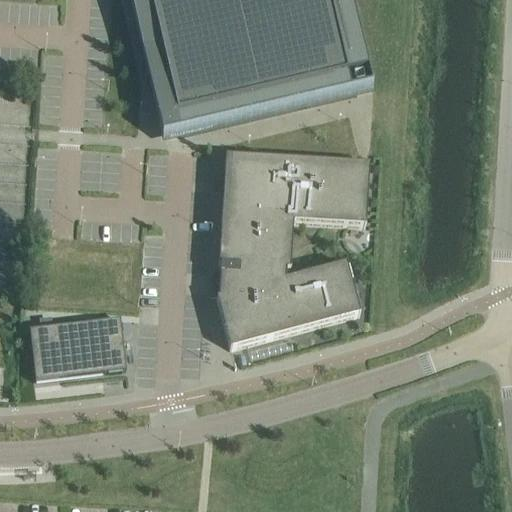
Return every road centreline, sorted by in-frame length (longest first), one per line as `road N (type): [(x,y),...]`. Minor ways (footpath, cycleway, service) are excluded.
road 1 (residential): [(508,331),(383,381),(175,434),(0,451)]
road 2 (unclassified): [(511,90),(502,280),(508,331)]
